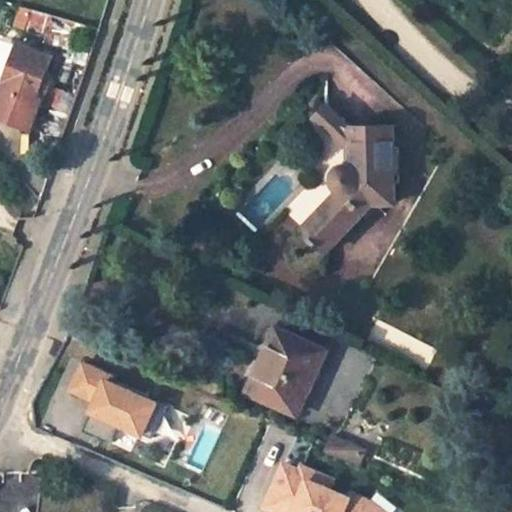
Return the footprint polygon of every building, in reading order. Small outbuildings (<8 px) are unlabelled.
[(39,94),(44,80),(48,71),(53,55),(21,42),(0,97),(0,117),(32,129),(44,96),(39,94)] [(53,73),(48,71),(44,80),(49,82),(53,73)] [(39,94),(44,96),(49,82),(44,80),(39,94)] [(319,116),(354,150),(350,161),(347,162),(344,164),(342,165),(340,167),(338,169),(337,171),(336,172),(335,175),(335,177),(335,180),(335,182),(335,183),(336,185),(337,187),(338,188),(339,190),(305,227),(328,249),(363,212),(367,215),(379,203),(379,201),(395,201),(393,125),(352,128),(329,106),(319,116)] [(268,348),(278,327),(270,323),(260,344),(268,348)] [(327,348),(278,327),(268,348),(263,360),(270,363),(255,393),(297,413),(327,348)] [(73,386),(98,397),(83,427),(111,440),(120,420),(152,435),(167,403),(113,378),(115,374),(85,359),(73,386)] [(263,360),(249,390),(255,393),(270,363),(263,360)] [(336,436),(330,449),(358,461),(364,448),(336,436)] [(332,486),(336,476),(304,462),(303,467),(287,460),(268,502),(289,511),(297,511),(298,511),(301,511),(384,511),(369,497),(353,489),(351,494),(332,486)]
